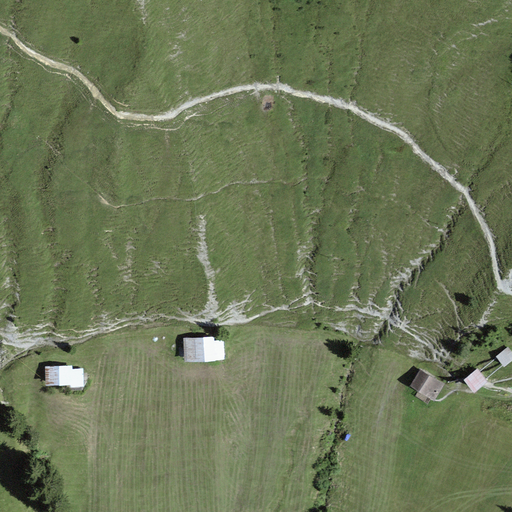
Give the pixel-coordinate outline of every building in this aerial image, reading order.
[(183,338),(184,362),(225,360),(223,340),(214,340),(214,336),(183,338)] [(511,352),(507,347),(495,357),(504,367),(511,359),(511,352)] [(72,365),(44,366),(45,385),(70,384),(70,387),(84,387),(83,368),(72,368),(72,365)] [(487,381),(477,368),(463,379),(474,392),(484,384),(487,381)] [(444,384),(420,370),(410,386),(434,400),(444,384)]
